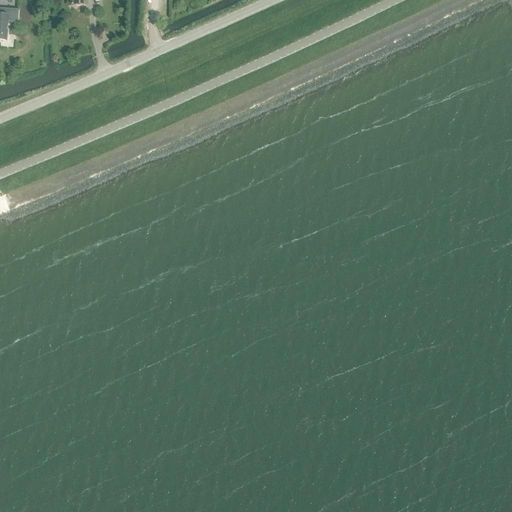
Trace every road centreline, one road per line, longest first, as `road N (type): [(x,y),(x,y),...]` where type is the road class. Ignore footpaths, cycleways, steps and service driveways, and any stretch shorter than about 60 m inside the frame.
road 1 (tertiary): [(0,173),(393,0)]
road 2 (tertiary): [(271,0),(0,117)]
